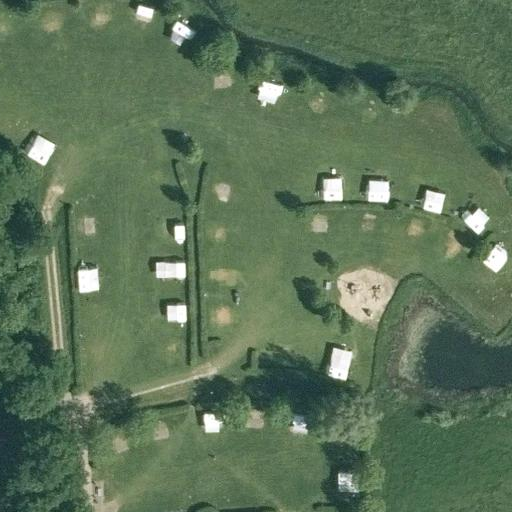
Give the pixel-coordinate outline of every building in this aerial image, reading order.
[(161,0),(142,0),(143,17),(162,16),(161,0)] [(50,18),(52,40),(69,38),(67,16),(50,18)] [(217,64),(217,85),(237,85),(237,64),(217,64)] [(260,90),(280,95),(285,75),(265,70),(260,90)] [(361,98),(361,119),(382,118),(381,97),(361,98)] [(54,167),(62,150),(45,142),(37,159),(54,167)] [(392,196),(392,174),(375,173),(375,196),(392,196)] [(427,176),(426,199),(442,199),(443,176),(427,176)] [(233,199),(234,179),(215,178),(214,198),(233,199)] [(189,237),(188,213),(176,213),(175,203),(188,202),(187,179),(167,180),(170,238),(189,237)] [(470,210),(478,225),(494,217),(487,202),(470,210)] [(314,205),(315,227),(335,226),(335,204),(314,205)] [(412,205),(409,228),(428,230),(430,208),(412,205)] [(364,210),(364,232),(379,232),(379,209),(364,210)] [(86,221),(88,243),(107,242),(105,220),(86,221)] [(213,245),(241,244),(240,225),(212,226),(213,245)] [(511,249),(499,237),(486,250),(499,263),(511,250),(511,249)] [(212,288),(232,288),(231,263),(211,264),(212,288)] [(106,275),(87,274),(87,293),(105,293),(106,275)] [(213,336),(232,336),(232,317),(214,317),(213,336)] [(193,340),(165,340),(165,356),(194,355),(193,340)] [(274,342),(273,358),(284,358),(284,360),(301,360),(302,343),(274,342)] [(354,350),(332,350),(332,367),(354,367),(354,350)] [(95,360),(97,372),(112,370),(111,359),(95,360)] [(250,428),(271,429),(272,406),(251,405),(250,428)] [(211,408),(212,433),(233,432),(233,408),(211,408)] [(0,417),(0,485),(40,485),(39,417),(0,417)] [(292,438),(308,438),(308,419),(292,418),(292,438)] [(162,443),(177,442),(176,419),(161,420),(162,443)] [(348,446),(357,427),(340,419),(331,438),(348,446)] [(134,433),(117,436),(121,458),(138,455),(134,433)] [(364,486),(363,468),(342,469),(343,488),(364,486)]
